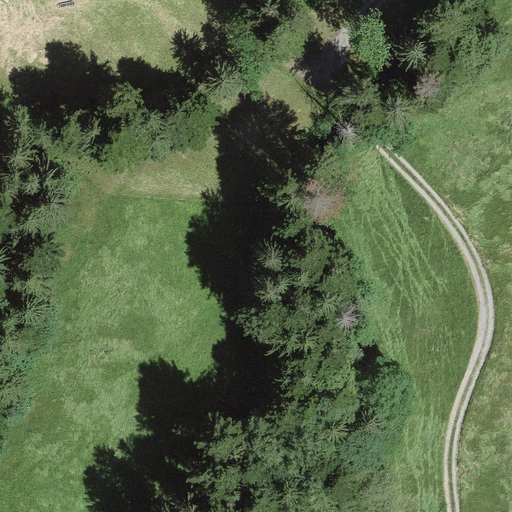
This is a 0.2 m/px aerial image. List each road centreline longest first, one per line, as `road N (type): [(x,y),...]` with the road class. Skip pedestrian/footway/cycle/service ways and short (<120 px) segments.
road 1 (track): [(453,511),(456,416),(486,332),(488,300),(456,225),(348,108),(334,82),(353,29),(384,0)]
road 2 (track): [(238,0),(249,36),(334,82)]
